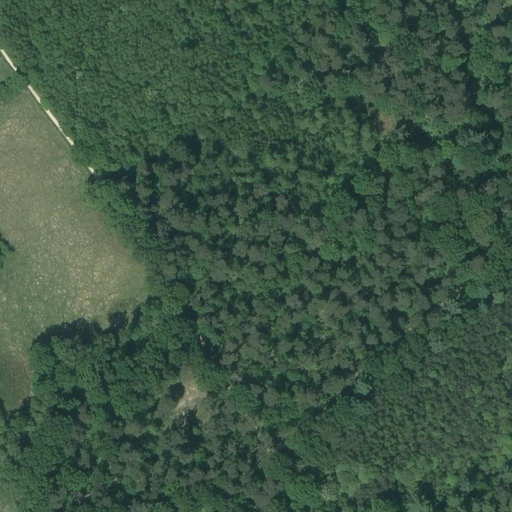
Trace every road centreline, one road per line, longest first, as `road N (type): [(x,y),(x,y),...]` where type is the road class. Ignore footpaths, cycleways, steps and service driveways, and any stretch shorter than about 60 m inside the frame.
road 1 (track): [(271,459),(153,263),(0,46)]
road 2 (track): [(511,244),(381,349),(271,459)]
